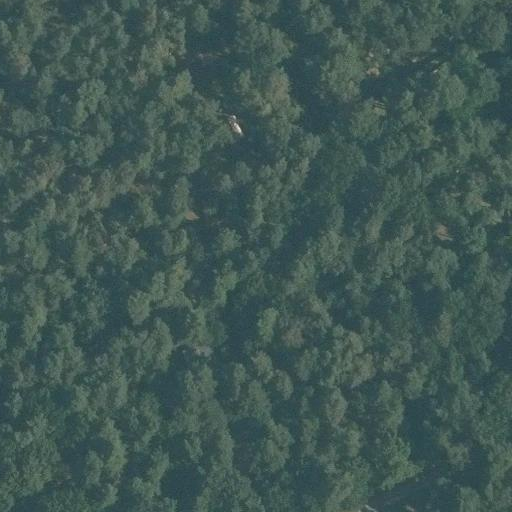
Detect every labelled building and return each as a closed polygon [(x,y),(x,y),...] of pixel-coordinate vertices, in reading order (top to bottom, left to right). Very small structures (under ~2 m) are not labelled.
[(410,87),(396,91),(399,103),(413,99),(410,87)] [(496,119),(501,106),(489,101),(484,115),(496,119)] [(182,354),(187,371),(176,374),(180,390),(219,379),(209,346),(182,354)] [(27,406),(15,411),(22,425),(33,419),(27,406)] [(57,487),(86,474),(67,429),(38,441),(57,487)] [(29,483),(28,496),(40,498),(42,485),(29,483)] [(212,486),(204,498),(214,505),(222,493),(212,486)]
